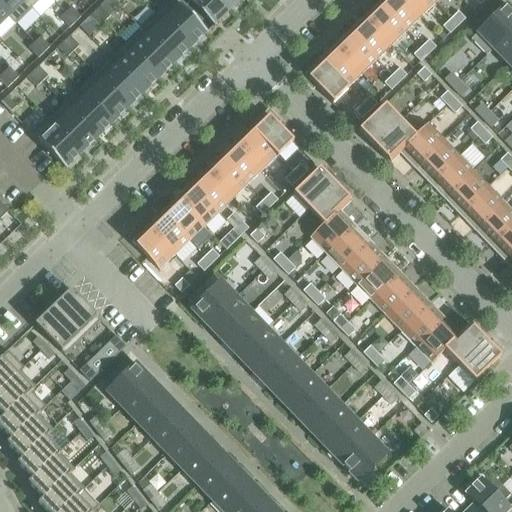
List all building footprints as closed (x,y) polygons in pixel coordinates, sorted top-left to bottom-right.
[(21,0),(0,0),(0,8),(9,18),(8,19),(15,25),(16,25),(31,10),(21,0)] [(21,0),(31,10),(41,0),(21,0)] [(170,0),(156,14),(190,50),(205,35),(206,36),(207,35),(173,0),(170,0)] [(214,27),(229,12),(218,0),(186,0),(214,28),(215,27),(214,27)] [(218,0),(229,12),(241,0),(218,0)] [(421,19),(402,0),(390,0),(389,0),(382,0),(378,4),(406,33),(421,19)] [(435,4),(430,0),(402,0),(421,19),(435,4)] [(406,33),(378,4),(370,12),(374,16),(367,23),(391,47),(406,33)] [(100,7),(94,13),(104,23),(110,17),(100,7)] [(493,50),(511,31),(511,13),(505,7),(478,33),(493,50)] [(0,8),(0,26),(8,19),(9,18),(0,8)] [(71,8),(65,14),(75,24),(80,18),(71,8)] [(94,13),(88,18),(98,28),(104,23),(94,13)] [(465,20),(458,13),(450,20),(457,28),(465,20)] [(65,14),(59,19),(69,29),(75,24),(65,14)] [(156,14),(140,29),(174,65),(190,50),(156,14)] [(450,20),(442,28),(449,35),(457,28),(450,20)] [(391,47),(367,23),(361,29),(357,24),(349,32),(377,61),(391,47)] [(140,29),(125,44),(159,80),(174,65),(140,29)] [(508,65),(511,60),(511,31),(493,50),(508,65)] [(377,61),(349,32),(340,40),(344,45),(338,51),(362,76),(377,61)] [(69,37),(63,43),(73,53),(79,47),(69,37)] [(40,38),(34,44),(44,54),(49,48),(40,38)] [(428,56),(436,48),(428,41),(421,48),(428,56)] [(63,43),(57,48),(67,58),(73,53),(63,43)] [(34,44),(28,49),(38,59),(44,54),(34,44)] [(125,44),(109,59),(143,95),(159,80),(125,44)] [(428,56),(421,48),(413,56),(420,63),(428,56)] [(362,76),(338,51),(332,57),(327,53),(319,61),(347,90),(362,76)] [(109,59),(94,74),(128,110),(143,95),(109,59)] [(347,90),(319,61),(311,69),(315,73),(308,80),(332,105),(347,90)] [(38,67),(32,73),(42,83),(48,77),(38,67)] [(9,68),(3,74),(13,84),(18,78),(9,68)] [(431,76),(423,68),(416,76),(424,83),(431,76)] [(406,77),(399,69),(391,76),(399,84),(406,77)] [(32,73),(26,78),(36,88),(42,83),(32,73)] [(3,74),(0,76),(0,82),(7,89),(13,84),(3,74)] [(94,74),(78,89),(112,125),(128,110),(94,74)] [(451,74),(444,81),(452,89),(459,83),(451,74)] [(391,92),(399,84),(391,76),(383,84),(391,92)] [(468,91),(459,83),(452,89),(461,98),(468,91)] [(78,89),(62,104),(97,140),(112,125),(78,89)] [(454,100),(447,92),(439,99),(447,107),(454,100)] [(7,97),(1,103),(11,113),(16,107),(7,97)] [(377,105),(370,98),(362,105),(369,112),(377,105)] [(462,108),(454,100),(447,107),(454,115),(462,108)] [(62,104),(47,119),(81,155),(97,140),(62,104)] [(480,104),(473,111),(481,119),(488,112),(480,104)] [(361,120),(369,112),(362,105),(354,113),(361,120)] [(373,147),(400,122),(384,106),(358,132),(373,147)] [(497,121),(488,112),(481,119),(490,128),(497,121)] [(293,143),(277,126),(269,118),(262,125),(257,121),(249,128),(277,158),(293,143)] [(31,133),(30,134),(57,162),(66,171),(67,170),(66,169),(81,155),(47,119),(32,134),(31,133)] [(388,163),(429,125),(428,124),(414,137),(400,122),(373,147),(388,163)] [(484,131),(477,123),(469,131),(477,138),(484,131)] [(413,169),(444,140),(429,125),(388,163),(390,165),(404,151),(410,157),(406,161),(413,169)] [(277,158),(249,128),(241,137),(245,141),(239,147),(262,172),(277,158)] [(492,139),(484,131),(477,138),(484,146),(492,139)] [(511,136),(510,135),(503,142),(511,150),(511,149),(511,136)] [(429,185),(459,156),(444,140),(413,169),(414,170),(419,166),(425,173),(421,177),(429,185)] [(262,172),(239,147),(232,153),(228,149),(220,157),(248,186),(262,172)] [(511,164),(511,159),(507,154),(500,162),(507,169),(511,164)] [(444,201),(474,172),(459,156),(429,185),(429,186),(434,182),(440,188),(435,192),(444,201)] [(248,186),(220,157),(211,165),(216,169),(209,176),(233,200),(248,186)] [(307,173),(300,165),(292,173),(299,180),(307,173)] [(308,211),(334,186),(319,170),(293,195),(308,211)] [(459,216),(489,187),(474,172),(444,201),(449,197),(455,204),(451,208),(459,216)] [(292,188),(299,180),(292,173),(284,180),(292,188)] [(233,200),(209,176),(203,182),(199,177),(191,185),(218,214),(233,200)] [(218,214),(191,185),(182,193),(186,198),(180,204),(204,228),(218,214)] [(334,186),(308,211),(323,226),(323,227),(335,215),(336,216),(351,203),(349,202),(334,186)] [(474,232),(504,203),(489,187),(459,216),(459,217),(464,213),(470,219),(466,223),(474,232)] [(270,209),(277,201),(270,194),(263,201),(270,209)] [(262,216),(270,209),(263,201),(255,209),(262,216)] [(489,247),(511,224),(511,211),(504,203),(474,232),(474,233),(479,228),(485,235),(481,239),(489,247)] [(204,228),(180,204),(174,210),(169,206),(161,214),(189,242),(204,228)] [(0,208),(0,220),(8,213),(2,207),(0,208)] [(189,242),(161,214),(153,222),(157,226),(151,232),(174,257),(189,242)] [(325,255),(355,227),(347,218),(342,222),(336,216),(335,215),(310,240),(325,255)] [(241,237),(248,230),(241,222),(233,230),(241,237)] [(504,263),(511,254),(511,224),(489,247),(489,248),(494,244),(500,250),(496,255),(504,263)] [(340,271),(370,242),(362,234),(357,238),(351,232),(355,227),(325,255),(340,271)] [(233,244),(241,237),(233,230),(226,237),(233,244)] [(264,238),(257,230),(249,237),(257,245),(264,238)] [(174,257),(151,232),(144,238),(140,234),(131,243),(159,271),(174,257)] [(355,286),(385,258),(377,249),(372,254),(366,247),(370,243),(370,242),(340,271),(355,286)] [(211,265),(219,258),(212,250),(204,258),(211,265)] [(288,262),(280,254),(273,261),(280,269),(288,262)] [(204,273),(211,265),(204,258),(196,265),(204,273)] [(262,273),(269,266),(261,258),(254,265),(262,273)] [(370,302),(400,273),(392,265),(387,269),(381,263),(385,258),(355,286),(370,302)] [(295,269),(288,262),(280,269),(288,277),(295,269)] [(277,275),(269,266),(262,273),(270,281),(277,275)] [(385,318),(415,289),(407,280),(402,285),(396,278),(401,274),(400,273),(370,302),(385,318)] [(181,294),(189,287),(182,279),(174,287),(181,294)] [(208,326),(235,299),(219,283),(192,310),(208,326)] [(318,293),(310,285),(303,292),(310,300),(318,293)] [(299,297),(291,289),(284,296),(292,304),(299,297)] [(400,333),(430,304),(422,296),(417,300),(411,294),(416,290),(415,289),(385,318),(400,333)] [(70,291),(52,308),(82,339),(100,322),(70,291)] [(325,300),(318,293),(310,300),(318,308),(325,300)] [(307,306),(299,297),(292,304),(300,313),(307,306)] [(223,341),(250,315),(235,299),(208,326),(223,341)] [(415,349),(445,320),(437,311),(432,316),(426,309),(431,305),(430,304),(400,333),(415,349)] [(52,308),(34,326),(42,334),(64,357),(82,339),(52,308)] [(238,357),(265,331),(250,315),(223,341),(238,357)] [(348,324),(340,316),(333,323),(340,331),(348,324)] [(329,329),(321,320),(314,327),(322,335),(329,329)] [(443,351),(460,335),(459,334),(452,327),(447,331),(441,325),(446,321),(445,320),(415,349),(430,364),(443,351)] [(355,331),(348,324),(340,331),(348,339),(355,331)] [(460,335),(443,351),(444,352),(459,367),(485,342),(470,326),(468,325),(459,334),(460,335)] [(330,344),(337,337),(329,329),(322,335),(330,344)] [(253,372),(280,346),(265,331),(238,357),(253,372)] [(38,339),(32,344),(40,352),(46,347),(38,339)] [(117,339),(109,347),(117,356),(125,348),(124,347),(117,339)] [(474,383),(500,358),(485,342),(459,367),(474,383)] [(268,388),(295,362),(280,346),(253,372),(268,388)] [(46,347),(40,352),(48,360),(54,355),(46,347)] [(377,355),(370,347),(363,354),(370,362),(377,355)] [(359,360),(351,351),(344,358),(352,367),(359,360)] [(0,391),(20,372),(20,371),(23,368),(7,352),(0,358),(0,391)] [(385,363),(377,355),(370,362),(377,370),(385,363)] [(368,368),(359,360),(352,367),(360,375),(368,368)] [(283,403),(310,377),(295,362),(268,388),(283,403)] [(90,365),(81,374),(89,383),(98,374),(90,365)] [(123,408),(150,382),(134,366),(107,392),(123,408)] [(69,370),(63,376),(70,383),(71,384),(77,379),(69,370)] [(20,372),(0,391),(0,413),(3,417),(0,419),(0,421),(35,388),(20,372)] [(325,393),(310,377),(283,403),(298,419),(325,393)] [(408,386),(400,378),(393,385),(400,393),(408,386)] [(77,379),(71,384),(79,392),(85,387),(77,379)] [(138,424),(165,397),(150,382),(123,408),(138,424)] [(389,391),(381,382),(374,389),(382,398),(389,391)] [(415,394),(408,386),(400,393),(408,401),(415,394)] [(35,388),(0,421),(0,429),(10,440),(6,444),(6,445),(45,408),(31,393),(35,389),(35,388)] [(398,399),(389,391),(382,398),(391,406),(398,399)] [(313,435),(340,408),(325,393),(298,419),(313,435)] [(153,439),(180,413),(165,397),(138,424),(153,439)] [(45,408),(6,445),(21,460),(16,464),(17,465),(52,431),(38,416),(46,409),(45,408)] [(328,450),(355,424),(340,408),(313,435),(328,450)] [(438,418),(431,410),(423,417),(431,425),(438,418)] [(195,428),(180,413),(153,439),(168,455),(195,428)] [(89,423),(96,432),(104,426),(97,417),(89,423)] [(79,420),(73,425),(80,434),(86,429),(79,420)] [(343,466),(371,440),(355,424),(328,450),(343,466)] [(420,440),(429,432),(422,424),(413,433),(420,440)] [(111,436),(104,426),(96,432),(103,442),(111,436)] [(210,444),(195,428),(168,455),(183,471),(210,444)] [(86,429),(80,434),(87,443),(93,438),(86,429)] [(52,431),(17,465),(31,480),(27,484),(28,485),(60,454),(45,439),(53,432),(52,431)] [(386,455),(371,440),(343,466),(359,482),(386,455)] [(225,459),(210,444),(183,471),(198,486),(225,459)] [(116,457),(123,467),(131,461),(123,451),(116,457)] [(60,454),(28,485),(42,499),(38,504),(74,470),(60,455),(61,454),(60,454)] [(106,454),(99,459),(106,468),(113,463),(106,454)] [(225,459),(198,486),(213,502),(240,475),(225,459)] [(138,470),(131,461),(123,467),(130,476),(138,470)] [(113,463),(106,468),(114,477),(120,472),(113,463)] [(74,470),(38,504),(45,511),(61,511),(84,490),(70,475),(74,471),(74,470)] [(222,511),(233,511),(255,491),(240,475),(213,502),(222,511)] [(508,511),(510,510),(503,503),(495,494),(486,485),(479,478),(466,490),(468,492),(465,495),(474,504),(465,511),(508,511)] [(493,478),(486,485),(495,494),(502,487),(493,478)] [(142,492),(150,501),(157,495),(150,486),(142,492)] [(510,496),(502,487),(495,494),(503,503),(510,496)] [(132,488),(126,493),(133,502),(139,497),(132,488)] [(84,490),(61,511),(92,511),(98,507),(84,492),(85,491),(84,490)] [(264,511),(270,506),(255,491),(233,511),(264,511)] [(165,504),(157,495),(150,501),(157,510),(165,504)] [(140,497),(134,502),(141,511),(147,506),(140,497)]
